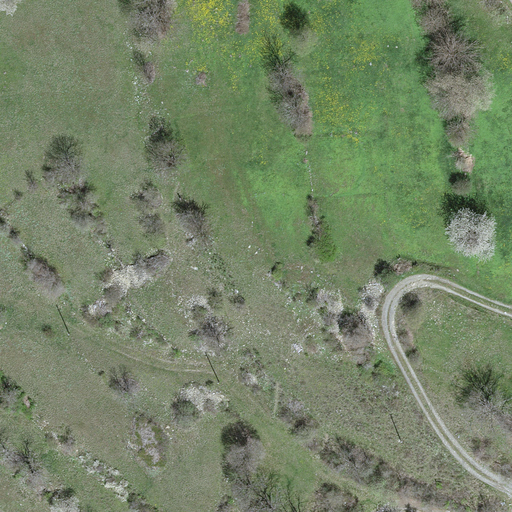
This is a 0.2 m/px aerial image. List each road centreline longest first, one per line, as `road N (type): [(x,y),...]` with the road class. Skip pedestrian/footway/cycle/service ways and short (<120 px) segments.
road 1 (track): [(385,510),(280,436),(224,379),(0,311)]
road 2 (track): [(511,311),(432,278),(411,281),(385,303),(385,333),(455,451),(511,492)]
